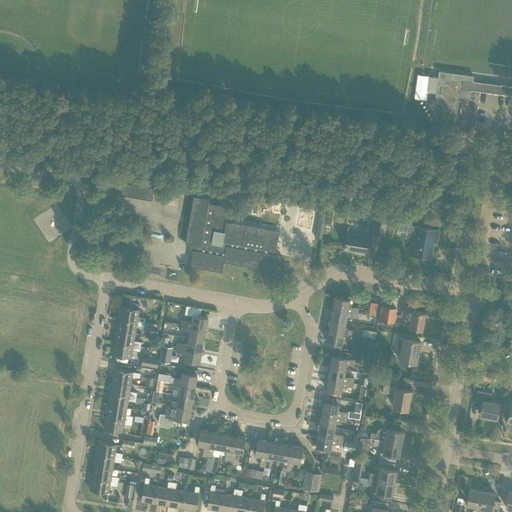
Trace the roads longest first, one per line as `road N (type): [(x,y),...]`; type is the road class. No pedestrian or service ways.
road 1 (residential): [(234,304),(220,404),(281,421),(296,410),(310,333),(296,295)]
road 2 (residential): [(72,511),(106,279)]
road 3 (unclassified): [(106,279),(72,264),(77,182),(0,165)]
road 4 (residential): [(472,294),(343,273),(296,295)]
road 5 (residential): [(446,449),(472,294)]
road 6 (residential): [(472,294),(497,154)]
road 7 (residential): [(234,304),(106,279)]
